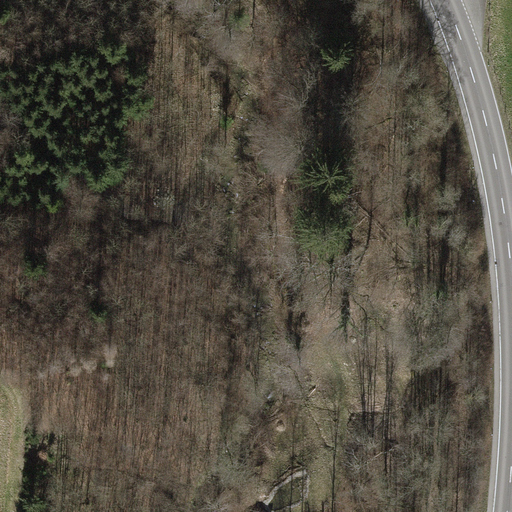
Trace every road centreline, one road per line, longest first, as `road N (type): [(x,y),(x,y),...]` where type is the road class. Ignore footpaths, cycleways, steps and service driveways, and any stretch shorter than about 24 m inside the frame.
road 1 (track): [(0,92),(126,214),(163,218),(189,239),(243,336)]
road 2 (tertiary): [(447,0),(495,146),(511,326)]
road 3 (track): [(21,511),(26,427),(0,364)]
